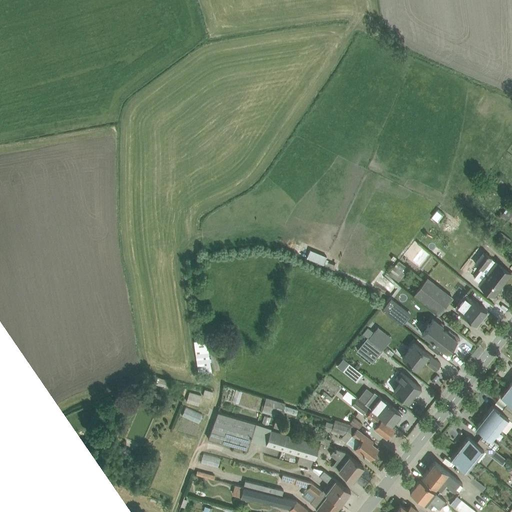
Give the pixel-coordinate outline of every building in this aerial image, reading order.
[(0,0),(0,129),(35,123),(45,116),(52,126),(70,113),(76,121),(179,49),(170,0),(0,0)] [(483,270),(493,259),(480,247),(470,258),(483,270)] [(379,248),(367,260),(374,267),(385,254),(379,248)] [(381,263),(386,266),(382,272),(392,279),(400,268),(385,257),(381,263)] [(478,282),(496,295),(511,273),(494,260),(478,282)] [(413,289),(437,308),(451,290),(427,271),(413,289)] [(455,306),(476,323),(487,310),(466,293),(455,306)] [(435,319),(420,338),(438,352),(441,347),(447,352),(452,345),(453,347),(460,338),(435,319)] [(206,336),(195,337),(199,364),(209,362),(206,336)] [(367,337),(357,349),(372,362),(382,349),(367,337)] [(436,368),(441,361),(414,341),(403,356),(419,369),(426,360),(436,368)] [(351,378),(358,370),(344,359),(338,367),(351,378)] [(410,401),(421,388),(407,375),(395,388),(410,401)] [(329,393),(331,387),(318,381),(315,388),(329,393)] [(500,396),(511,405),(511,384),(510,383),(500,396)] [(233,404),(237,390),(222,386),(218,399),(233,404)] [(192,387),(187,397),(199,402),(203,392),(192,387)] [(342,393),(364,411),(368,406),(347,387),(342,393)] [(337,391),(334,396),(344,401),(346,396),(337,391)] [(328,407),(332,399),(327,396),(323,405),(328,407)] [(272,416),(275,402),(258,398),(255,412),(272,416)] [(376,412),(393,426),(403,414),(386,400),(376,412)] [(493,405),(485,416),(501,428),(509,417),(493,405)] [(176,415),(193,424),(197,415),(180,406),(176,415)] [(219,406),(210,433),(247,446),(256,419),(219,406)] [(291,415),(292,410),(279,407),(278,412),(291,415)] [(387,438),(396,428),(393,426),(376,412),(370,407),(365,413),(377,423),(373,427),(387,438)] [(476,428),(492,440),(501,428),(485,416),(476,428)] [(369,461),(381,446),(358,427),(345,442),(369,461)] [(294,452),(291,462),(308,467),(307,471),(315,473),(321,447),(265,432),(262,444),(294,452)] [(469,436),(461,446),(476,457),(484,447),(469,436)] [(451,459),(465,470),(476,457),(461,446),(451,459)] [(335,450),(326,449),(325,456),(334,458),(335,450)] [(205,451),(202,460),(219,465),(222,456),(205,451)] [(353,481),(365,467),(350,455),(338,469),(353,481)] [(422,477),(437,488),(449,472),(435,461),(422,477)] [(276,473),(275,481),(303,486),(304,478),(276,473)] [(425,503),(435,491),(420,479),(409,490),(425,503)] [(292,498),(276,494),(277,488),(239,480),(236,496),(285,506),(286,501),(291,502),(292,498)] [(342,504),(350,492),(334,480),(325,492),(342,504)] [(227,493),(236,494),(236,485),(228,484),(227,493)] [(335,511),(342,504),(325,492),(314,507),(320,511),(335,511)] [(445,502),(456,511),(471,511),(472,511),(452,494),(445,502)] [(288,502),(283,510),(286,511),(302,511),(303,511),(288,502)] [(414,511),(403,502),(394,511),(414,511)]
